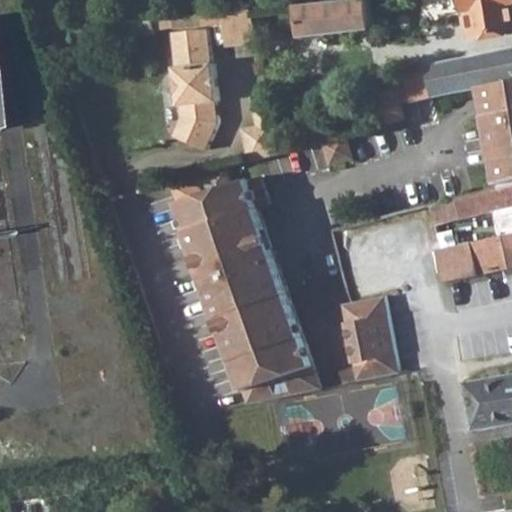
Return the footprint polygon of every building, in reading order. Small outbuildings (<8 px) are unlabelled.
[(346,0),(324,2),(300,5),(304,37),(426,22),(424,0),(346,0)] [(511,0),(467,0),(473,36),(511,29),(511,0)] [(155,20),(133,23),(135,34),(156,33),(155,20)] [(86,28),(75,29),(76,44),(86,43),(86,28)] [(212,64),(207,30),(172,35),(177,70),(175,69),(181,107),(182,107),(184,118),(177,137),(210,150),(221,123),(217,101),(219,101),(214,64),(212,64)] [(511,49),(467,59),(473,89),(485,87),(511,81),(511,49)] [(467,59),(432,66),(432,69),(438,96),(452,94),(473,89),(467,59)] [(381,97),(389,124),(406,119),(402,103),(438,96),(432,69),(407,75),(407,77),(395,80),(398,91),(381,97)] [(511,81),(485,87),(490,115),(503,188),(511,185),(511,81)] [(279,155),(268,97),(254,100),(260,129),(246,132),(251,163),(256,161),(279,155)] [(308,137),(310,146),(327,142),(340,138),(332,109),(312,115),(317,134),(308,137)] [(340,138),(327,142),(333,163),(355,157),(348,136),(340,138)] [(178,183),(175,184),(199,253),(208,277),(226,330),(298,314),(277,252),(268,229),(262,210),(273,206),(265,181),(255,184),(253,178),(235,185),(229,169),(191,179),(178,183)] [(511,185),(503,188),(456,201),(461,218),(495,210),(500,231),(511,228),(511,185)] [(437,250),(444,283),(448,283),(459,280),(490,273),(511,268),(511,228),(500,231),(501,236),(437,250)] [(352,303),(350,303),(354,323),(349,324),(358,365),(363,365),(366,380),(395,374),(404,372),(402,363),(388,295),(352,303)] [(298,314),(226,330),(252,404),(279,398),(325,388),(298,314)] [(511,373),(468,383),(475,429),(511,423),(511,373)]
